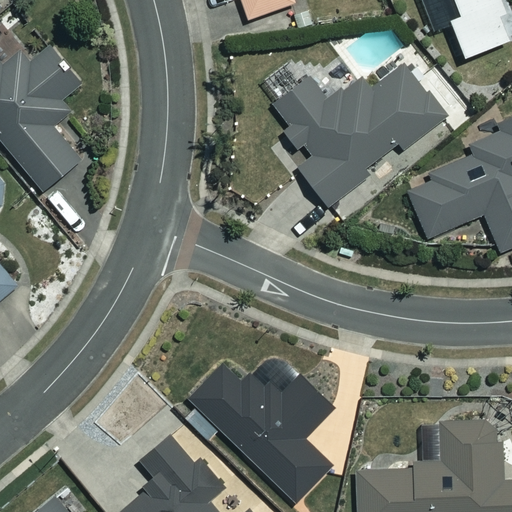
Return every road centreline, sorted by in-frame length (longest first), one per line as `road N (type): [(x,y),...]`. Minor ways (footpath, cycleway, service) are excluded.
road 1 (residential): [(511,320),(432,321),(343,306),(147,226)]
road 2 (residential): [(0,429),(87,342),(130,272),(147,226)]
road 3 (residential): [(147,226),(168,106),(153,0)]
